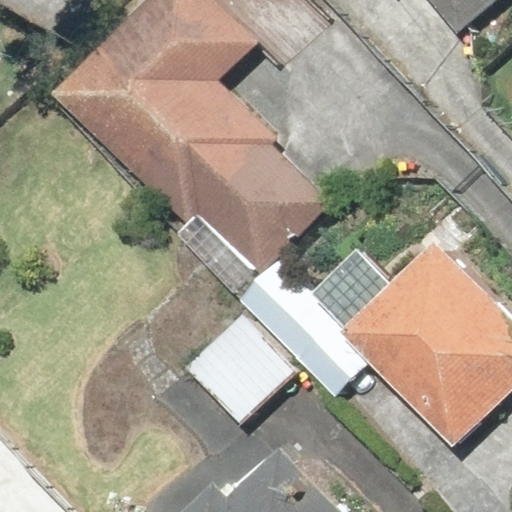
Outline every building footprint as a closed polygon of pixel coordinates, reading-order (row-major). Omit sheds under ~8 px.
[(381,177),(222,0),(168,0),(87,71),(269,276),(381,177)] [(509,0),(394,0),(445,57),(509,0)] [(511,308),(458,248),(363,331),(464,444),(511,401),(511,308)] [(378,365),(289,269),(253,303),(261,312),(318,373),(342,399),(378,365)] [(318,373),(261,312),(198,371),(255,432),(318,373)] [(357,511),(289,435),(202,511),(357,511)]
